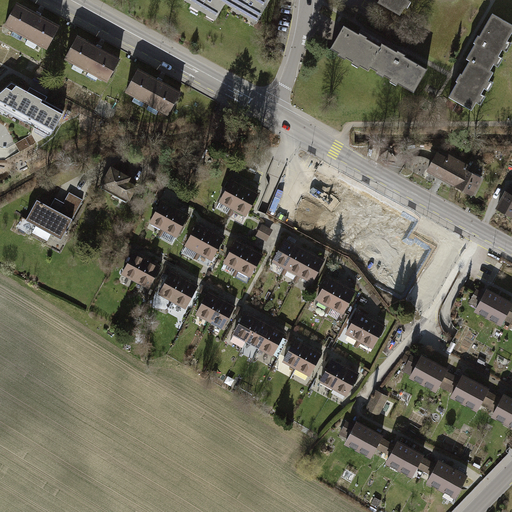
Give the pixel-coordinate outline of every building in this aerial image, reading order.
[(189,0),(188,3),(187,5),(218,22),(225,8),(229,0),(189,0)] [(229,0),(225,8),(259,26),(272,0),(229,0)] [(406,0),(377,0),(400,13),(406,0)] [(58,27),(18,5),(7,24),(48,46),(58,27)] [(511,35),(511,21),(491,10),(467,55),(471,57),(494,69),(511,35)] [(382,48),(340,25),(327,49),(369,72),(382,48)] [(119,58),(78,38),(68,58),(108,78),(119,58)] [(382,48),(369,72),(414,96),(429,68),(384,43),(382,48)] [(494,69),(471,57),(449,97),(472,109),(494,69)] [(179,92),(140,70),(128,90),(167,112),(179,92)] [(48,98),(31,89),(28,94),(12,85),(0,95),(0,110),(53,139),(67,114),(45,102),(48,98)] [(487,176),(439,152),(429,172),(477,197),(487,176)] [(144,182),(112,166),(102,186),(134,203),(144,182)] [(300,201),(358,229),(372,201),(314,173),(300,201)] [(221,202),(234,209),(246,186),(233,179),(221,202)] [(511,185),(509,185),(498,208),(511,216),(511,185)] [(259,193),(246,186),(234,209),(246,215),(259,193)] [(53,208),(39,201),(28,221),(65,241),(85,202),(71,195),(66,204),(57,200),(53,208)] [(151,223),(164,230),(176,207),(163,201),(151,223)] [(189,214),(176,207),(164,230),(177,237),(189,214)] [(187,246),(200,253),(212,230),(199,223),(187,246)] [(263,225),(258,234),(266,238),(271,228),(263,225)] [(224,237),(212,230),(200,253),(212,259),(224,237)] [(412,233),(401,259),(449,279),(460,252),(412,233)] [(297,247),(285,240),(273,261),(285,268),(297,247)] [(225,263),(238,270),(250,248),(238,241),(225,263)] [(309,254),(297,247),(285,268),(298,275),(309,254)] [(263,255),(250,248),(238,270),(251,277),(263,255)] [(123,274),(136,281),(148,259),(135,252),(123,274)] [(322,261),(309,254),(298,275),(310,282),(322,261)] [(160,265),(148,259),(136,281),(148,288),(160,265)] [(160,294),(173,301),(186,279),(173,272),(160,294)] [(317,300),(330,307),(342,284),(329,277),(317,300)] [(198,286),(186,279),(173,301),(186,308),(198,286)] [(354,291),(342,284),(330,307),(342,313),(354,291)] [(505,295),(489,287),(477,310),(493,318),(505,295)] [(198,315),(211,322),(223,299),(210,292),(198,315)] [(511,298),(505,295),(493,318),(510,327),(511,322),(511,298)] [(235,306),(223,299),(211,322),(223,328),(235,306)] [(346,334),(359,341),(371,319),(358,312),(346,334)] [(258,320),(245,313),(234,334),(246,341),(258,320)] [(383,326),(371,319),(359,341),(371,348),(383,326)] [(270,327),(258,320),(246,341),(259,348),(270,327)] [(283,334),(270,327),(259,348),(271,355),(283,334)] [(283,362),(296,369),(308,346),(295,339),(283,362)] [(320,353),(308,346),(296,369),(308,375),(320,353)] [(440,361),(425,353),(413,376),(428,384),(440,361)] [(412,354),(403,370),(412,375),(420,359),(412,354)] [(320,382),(333,389),(345,367),(332,360),(320,382)] [(440,361),(428,384),(445,393),(455,373),(450,370),(451,367),(440,361)] [(357,373),(345,367),(333,389),(345,396),(357,373)] [(481,380),(466,372),(454,396),(469,404),(481,380)] [(481,380),(469,404),(486,412),(496,393),(490,390),(492,386),(481,380)] [(379,416),(390,397),(377,389),(366,408),(379,416)] [(511,418),(511,394),(506,392),(494,415),(510,423),(511,418)] [(373,425),(359,418),(347,441),(361,448),(373,425)] [(347,440),(355,424),(347,420),(339,436),(347,440)] [(373,425),(361,448),(374,455),(376,450),(383,453),(388,442),(382,438),(386,431),(373,425)] [(415,448),(400,441),(388,464),(403,471),(415,448)] [(415,448),(403,471),(415,478),(418,473),(424,476),(430,465),(423,461),(427,454),(415,448)] [(456,465),(441,458),(429,483),(443,490),(456,465)] [(456,465),(443,490),(460,498),(472,474),(456,465)]
